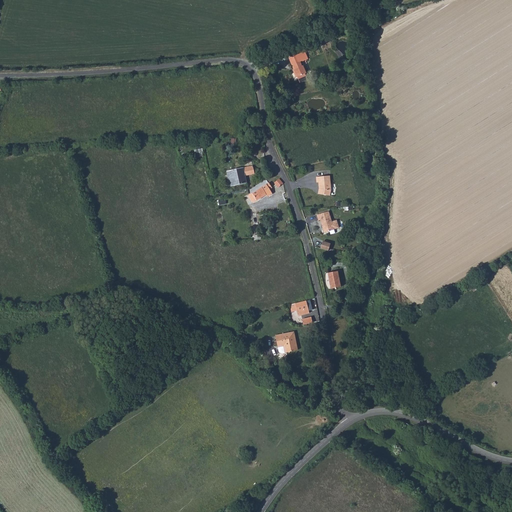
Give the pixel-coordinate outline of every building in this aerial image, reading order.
[(308,51),(293,58),(299,71),(297,72),(299,78),(301,77),(304,82),(312,79),(309,74),(310,73),(304,62),(303,60),(310,57),(308,51)] [(247,170),(229,171),(229,187),(238,187),(237,179),(247,179),(247,178),(247,170)] [(255,170),(247,170),(247,178),(255,177),(255,170)] [(332,179),(319,180),(319,185),(321,185),(322,193),(321,193),(321,197),(332,198),(333,190),(332,179)] [(263,181),(250,190),(252,193),(265,185),(263,181)] [(286,188),(282,184),(277,188),(279,190),(281,192),(286,188)] [(271,186),(250,199),(254,206),(266,198),(268,199),(273,196),(270,192),(274,190),(271,186)] [(281,192),(279,190),(275,194),(280,199),(283,195),(281,192)] [(330,214),(318,217),(320,222),(321,222),(325,235),(335,232),(333,224),(330,214)] [(330,250),(332,243),(323,241),(322,248),(330,250)] [(339,271),(329,273),(332,290),(342,288),(339,271)] [(311,301),(299,302),(300,315),(311,314),(311,301)] [(299,336),(280,337),(281,349),(287,349),(288,355),(301,354),(299,336)]
